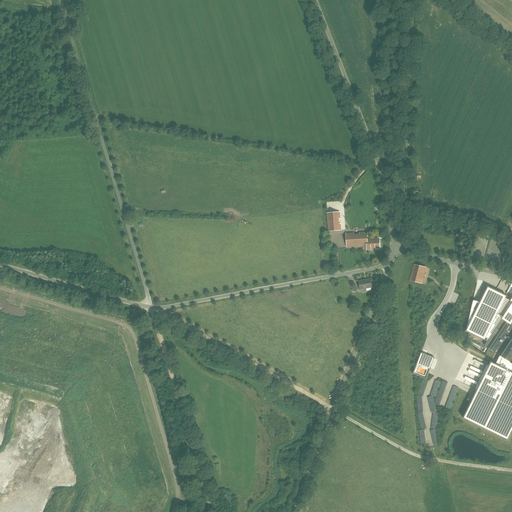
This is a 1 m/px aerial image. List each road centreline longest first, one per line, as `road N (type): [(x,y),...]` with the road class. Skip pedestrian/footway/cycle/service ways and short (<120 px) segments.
road 1 (unclassified): [(148,306),(60,0)]
road 2 (unclassified): [(294,511),(388,266)]
road 3 (unclassified): [(394,248),(381,169),(315,0)]
road 4 (track): [(409,249),(412,0)]
road 5 (unclassified): [(151,307),(388,266)]
road 6 (unclassified): [(212,511),(151,307)]
road 7 (track): [(334,410),(155,307)]
road 8 (track): [(334,410),(419,458),(511,470)]
road 9 (unclassified): [(148,306),(0,264)]
road 10 (unclassified): [(394,248),(511,277)]
